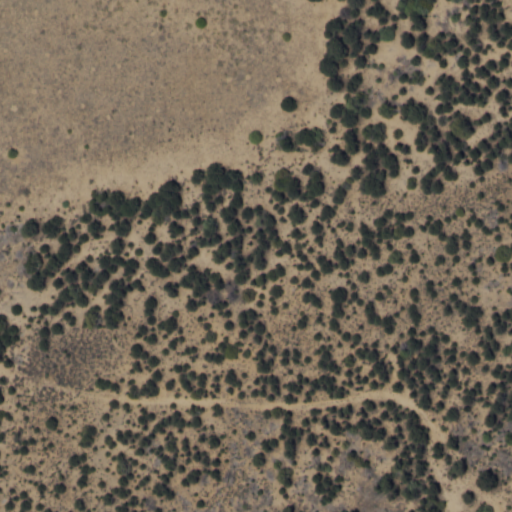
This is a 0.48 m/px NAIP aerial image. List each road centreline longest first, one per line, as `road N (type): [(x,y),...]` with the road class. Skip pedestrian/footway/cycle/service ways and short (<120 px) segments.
road 1 (residential): [(511,489),(460,437),(391,400),(143,336),(0,319)]
road 2 (residential): [(263,367),(268,511)]
